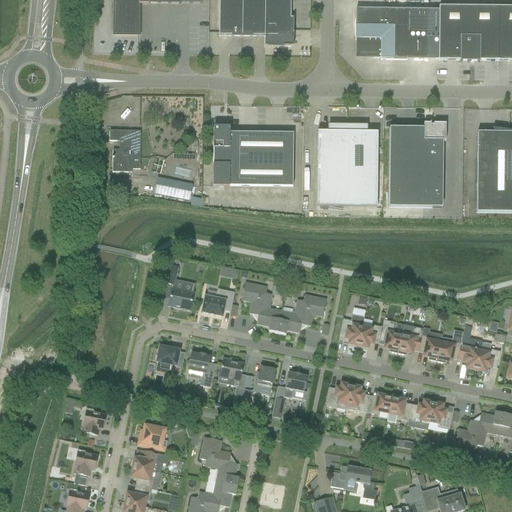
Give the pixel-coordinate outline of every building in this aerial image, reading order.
[(114,0),(114,35),(138,35),(139,5),(148,5),(148,4),(181,5),(181,4),(201,4),(201,0),(114,0)] [(218,0),(219,27),(219,37),(265,37),(265,47),(293,48),(293,46),(290,45),(290,40),(293,40),(293,38),(290,38),(290,33),(292,33),(292,34),(293,34),(293,19),(292,19),(290,19),(290,0),(218,0)] [(439,11),(438,61),(460,61),(459,62),(462,62),(462,61),(467,61),(467,62),(479,63),(479,61),(498,62),(498,8),(439,7),(439,11)] [(511,8),(498,8),(498,62),(511,61),(511,8)] [(355,19),(355,40),(357,40),(357,58),(380,59),(380,61),(407,61),(438,61),(439,11),(428,11),(357,10),(357,19),(355,19)] [(388,208),(442,209),(442,143),(445,142),(445,135),(446,135),(446,134),(445,134),(445,125),(433,125),(433,127),(430,127),(430,124),(429,124),(429,125),(423,125),(423,130),(389,129),(388,208)] [(229,188),(292,188),(293,135),(229,134),(229,128),(213,128),(212,188),(229,188)] [(316,208),(376,208),(377,134),(365,133),(365,128),(362,128),(362,129),(359,129),(359,128),(356,128),(356,129),(338,129),(338,128),(335,128),(335,129),(332,129),(332,128),(329,128),(329,133),(317,133),(316,208)] [(476,214),(511,214),(511,132),(492,130),(493,130),(492,134),(477,134),(476,214)] [(122,173),(128,173),(128,170),(139,170),(140,133),(110,132),(109,142),(119,142),(119,151),(113,151),(112,173),(122,173)] [(193,185),(157,178),(154,195),(189,202),(193,185)] [(168,308),(189,312),(193,295),(195,286),(175,281),(177,269),(167,267),(163,284),(172,286),(168,308)] [(231,270),(230,275),(232,278),(237,279),(238,272),(231,270)] [(266,289),(245,284),(243,292),(241,302),(251,304),(249,315),(256,317),(257,319),(256,326),(269,328),(268,333),(277,334),(285,336),(286,332),(299,335),(301,328),(303,326),(310,328),(312,317),(322,319),(326,301),(304,297),(303,301),(301,302),(297,301),(294,314),(292,315),(281,313),(270,310),(269,308),(271,296),(267,295),(265,293),(266,289)] [(214,317),(222,318),(223,312),(230,314),(229,316),(231,307),(234,294),(225,292),(225,293),(218,291),(216,300),(205,298),(201,314),(209,315),(209,316),(210,316),(213,316),(213,317),(214,317)] [(359,298),(357,305),(365,306),(366,299),(359,298)] [(229,316),(236,318),(238,308),(231,307),(229,316)] [(348,345),(358,347),(364,318),(363,318),(352,316),(351,322),(343,321),(339,337),(340,337),(341,334),(346,336),(345,340),(349,340),(348,345)] [(358,347),(367,349),(368,344),(372,345),(373,341),(379,342),(382,329),(371,326),(370,330),(362,329),(364,318),(358,347)] [(465,325),(472,326),(473,319),(466,318),(465,325)] [(388,353),(397,355),(401,337),(394,335),(396,324),(383,322),(382,329),(379,342),(385,344),(384,349),(389,350),(388,353)] [(321,335),(327,336),(329,327),(323,326),(321,335)] [(401,337),(397,355),(406,357),(407,354),(411,355),(412,349),(418,350),(421,337),(423,331),(403,327),(401,337)] [(495,335),(493,343),(503,345),(505,337),(495,335)] [(427,361),(436,363),(440,345),(431,343),(432,339),(421,337),(418,350),(424,352),(423,357),(428,358),(427,361)] [(452,341),(441,339),(440,345),(436,363),(445,365),(446,362),(450,363),(451,357),(458,359),(460,345),(451,343),(452,341)] [(460,345),(458,359),(464,360),(463,363),(463,364),(467,365),(466,370),(475,371),(479,352),(471,350),(472,347),(461,345),(460,345)] [(475,371),(485,373),(486,369),(490,370),(490,368),(496,369),(500,353),(489,351),(490,348),(481,346),(475,371)] [(156,372),(172,375),(174,366),(176,366),(179,352),(159,348),(156,364),(158,364),(156,372)] [(199,387),(211,390),(215,366),(208,365),(210,359),(204,358),(205,356),(200,355),(199,357),(191,355),(187,372),(201,375),(199,387)] [(226,386),(234,388),(235,382),(239,383),(243,365),(237,364),(237,362),(223,359),(222,365),(221,365),(220,370),(221,370),(219,379),(227,380),(226,386)] [(147,365),(146,373),(153,374),(155,367),(147,365)] [(253,391),(258,392),(259,387),(271,390),(275,371),(276,371),(276,370),(265,368),(265,370),(260,369),(259,375),(256,374),(253,391)] [(283,399),(291,400),(293,391),(303,394),(306,378),(299,377),(300,376),(299,376),(299,377),(295,376),(295,375),(294,376),(287,374),(284,392),(283,399)] [(325,408),(346,412),(346,410),(350,387),(341,386),(340,390),(336,389),(335,393),(329,392),(330,390),(329,389),(325,408)] [(346,410),(366,414),(369,401),(362,399),(363,395),(359,394),(360,389),(350,387),(346,410)] [(165,389),(163,399),(169,400),(170,400),(172,391),(171,391),(165,389)] [(231,414),(239,415),(240,406),(244,391),(236,389),(233,404),(233,405),(231,414)] [(240,406),(248,408),(251,392),(244,391),(240,406)] [(366,414),(378,417),(379,413),(388,415),(392,396),(383,394),(382,397),(377,396),(376,402),(369,401),(366,414)] [(386,423),(395,425),(396,420),(407,423),(410,409),(403,408),(404,402),(400,401),(401,398),(392,396),(388,415),(386,423)] [(271,418),(280,420),(284,401),(275,399),(271,418)] [(433,404),(423,403),(422,407),(418,406),(417,410),(410,409),(407,423),(406,428),(427,432),(428,423),(429,423),(433,404)] [(437,429),(448,431),(450,422),(451,422),(452,415),(445,413),(445,412),(441,411),(442,406),(433,404),(429,423),(438,425),(437,429)] [(82,434),(97,437),(99,430),(102,431),(106,416),(95,414),(95,412),(86,410),(83,427),(84,427),(82,434)] [(451,422),(457,423),(459,414),(452,413),(452,415),(451,422)] [(511,421),(511,417),(503,415),(495,413),(494,417),(480,415),(479,422),(477,423),(470,421),(467,433),(457,431),(454,448),(475,453),(476,448),(478,447),(483,448),(485,436),(487,434),(499,437),(510,439),(511,441),(509,453),(511,453),(511,421)] [(165,431),(163,430),(162,429),(161,428),(159,428),(158,428),(157,428),(156,428),(155,429),(144,426),(143,432),(140,431),(137,447),(164,453),(166,443),(163,442),(165,431)] [(190,446),(197,447),(199,438),(192,436),(190,446)] [(221,442),(204,439),(199,460),(203,461),(205,463),(204,468),(216,470),(217,472),(215,483),(213,495),(211,496),(199,493),(198,498),(196,499),(191,498),(188,511),(218,511),(219,509),(221,507),(228,509),(231,496),(235,496),(237,488),(239,479),(235,479),(237,465),(230,464),(229,462),(230,455),(219,452),(221,442)] [(402,449),(411,451),(413,444),(404,442),(403,442),(402,448),(402,449)] [(74,475),(89,478),(90,471),(94,472),(97,457),(86,455),(87,453),(78,452),(74,468),(75,468),(74,475)] [(132,469),(161,475),(160,475),(162,465),(167,466),(168,458),(145,453),(144,459),(138,458),(137,460),(134,460),(132,469)] [(347,469),(341,468),(339,475),(332,474),(330,488),(355,493),(356,486),(357,486),(358,485),(363,486),(362,488),(364,490),(373,492),(374,485),(368,484),(370,472),(347,468),(347,469)] [(151,491),(157,492),(161,475),(132,469),(130,478),(133,479),(133,481),(139,482),(138,488),(151,491)] [(416,478),(418,484),(424,482),(422,476),(416,478)] [(125,504),(144,508),(145,502),(149,503),(151,491),(138,488),(136,494),(130,493),(130,496),(127,495),(125,504)] [(400,511),(395,511),(419,511),(426,510),(421,494),(419,488),(408,491),(409,495),(403,497),(406,509),(400,511)] [(438,508),(439,511),(462,511),(464,511),(464,510),(465,510),(463,503),(462,503),(459,495),(458,496),(456,491),(439,495),(437,489),(421,494),(426,510),(426,511),(427,511),(438,508)] [(60,511),(81,511),(82,510),(86,511),(89,496),(78,494),(79,493),(70,491),(66,507),(67,507),(65,511),(61,511),(60,511)] [(168,511),(176,511),(179,497),(171,495),(168,511)] [(313,504),(315,511),(335,511),(332,499),(313,504)]
